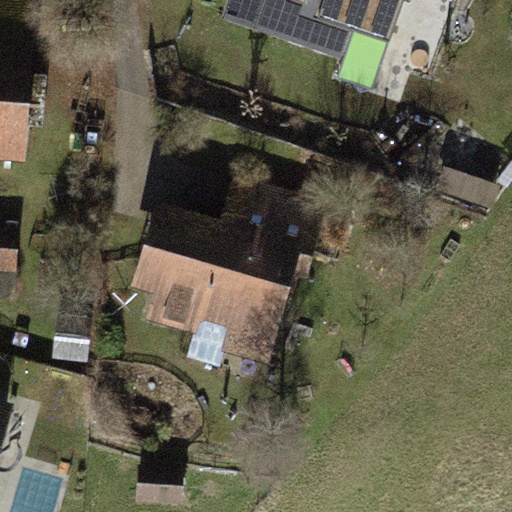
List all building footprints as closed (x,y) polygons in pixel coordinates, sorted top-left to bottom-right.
[(27,0),(0,0),(0,142),(17,144),(27,0)] [(234,0),(228,19),(291,40),(292,37),(348,56),(357,31),(395,44),(410,0),(234,0)] [(226,244),(162,225),(149,270),(171,276),(159,315),(199,326),(189,359),(224,369),(231,343),(268,354),(293,265),(306,269),(324,207),(244,184),(226,244)] [(0,265),(19,266),(21,232),(0,230),(0,265)] [(97,318),(58,313),(53,361),(91,366),(97,318)] [(0,445),(10,412),(0,409),(0,445)] [(171,469),(144,468),(143,499),(184,501),(184,485),(170,484),(171,469)]
